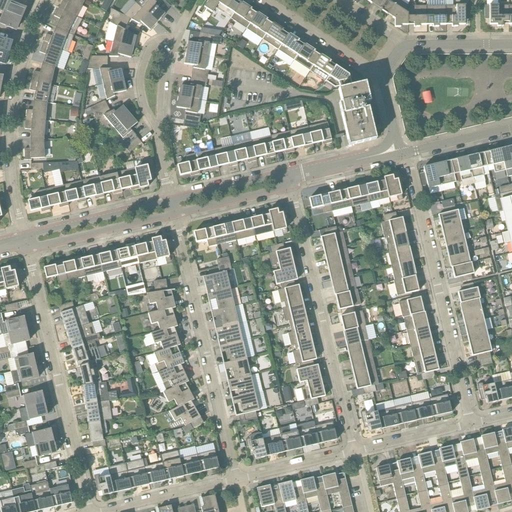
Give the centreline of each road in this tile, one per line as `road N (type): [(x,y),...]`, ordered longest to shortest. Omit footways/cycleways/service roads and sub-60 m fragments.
road 1 (residential): [(356,452),(289,179)]
road 2 (residential): [(404,153),(471,423)]
road 3 (residential): [(25,242),(87,511)]
road 4 (residential): [(173,213),(238,480)]
road 5 (residential): [(25,242),(11,175),(12,110),(46,0)]
road 6 (residential): [(170,200),(25,242)]
road 7 (residential): [(25,242),(173,213)]
road 8 (residential): [(100,511),(238,480)]
road 9 (residential): [(263,0),(380,77)]
road 10 (residential): [(238,480),(356,452)]
road 11 (residential): [(173,213),(289,179)]
road 12 (residential): [(289,179),(170,200)]
